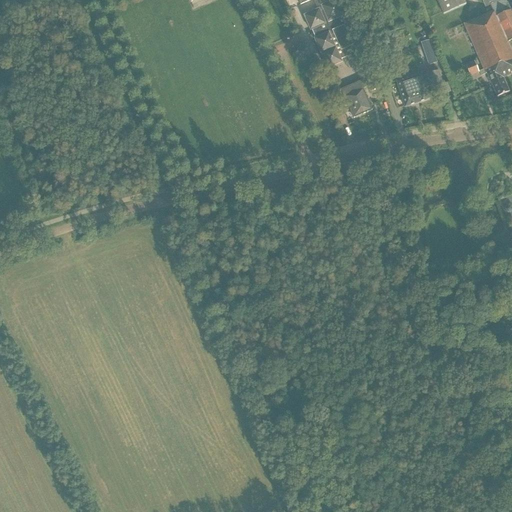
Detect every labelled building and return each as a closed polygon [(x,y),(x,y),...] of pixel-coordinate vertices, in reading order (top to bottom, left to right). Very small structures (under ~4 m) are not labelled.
[(436,0),(443,15),(465,5),(462,0),(436,0)] [(511,73),(511,72),(511,52),(507,42),(511,40),(511,13),(507,3),(505,0),(482,0),(486,7),(490,5),(492,10),(493,11),(464,24),(484,70),(479,72),(481,76),(487,74),(497,97),(509,92),(503,78),(511,74),(511,73)] [(384,34),(389,51),(399,48),(394,31),(384,34)] [(424,50),(428,64),(436,62),(432,48),(424,50)] [(405,108),(419,103),(420,103),(418,98),(414,99),(410,85),(411,85),(408,78),(403,60),(393,63),(398,81),(396,82),(405,108)] [(479,72),(474,61),(465,65),(470,76),(479,72)] [(426,88),(430,86),(431,88),(442,85),(438,71),(427,75),(429,81),(424,83),(421,73),(408,78),(411,85),(410,85),(414,99),(418,98),(420,103),(429,100),(426,88)] [(365,79),(341,90),(354,118),(372,110),(363,89),(368,87),(370,92),(378,89),(376,84),(378,83),(375,75),(365,79)]
